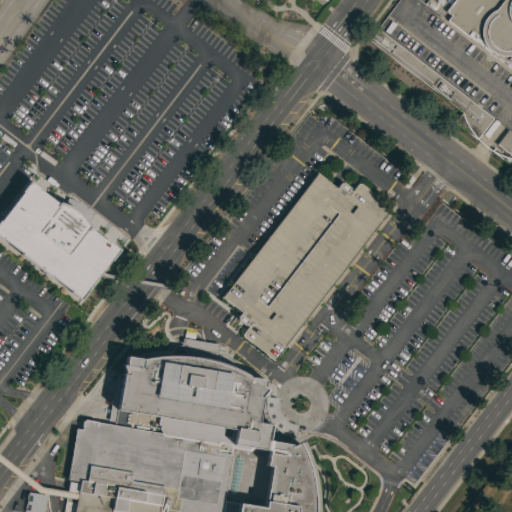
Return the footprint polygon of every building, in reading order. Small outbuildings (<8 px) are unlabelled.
[(52,22),(43,17),(54,0),(62,0),(65,2),(52,22)] [(511,0),(511,65),(499,56),(492,53),(489,51),(485,48),(483,45),(483,44),(473,37),(475,35),(470,31),(466,37),(445,21),(449,15),(444,11),(452,0),(511,0)] [(475,140),(453,122),(460,113),(367,40),(376,28),(492,118),(475,140)] [(511,133),(511,158),(495,145),(507,130),(511,133)] [(316,173),(335,188),(340,182),(349,188),(348,189),(351,191),(357,184),(359,183),(389,207),(389,209),(274,359),(272,360),(242,337),(241,334),(247,326),(244,324),(243,325),(237,320),(236,317),(238,314),(239,314),(240,312),(221,297),(316,173)] [(63,204),(68,206),(72,208),(77,211),(80,214),(82,217),(85,220),(87,223),(90,227),(88,229),(106,242),(107,241),(118,250),(110,261),(109,260),(87,289),(88,290),(79,301),(68,292),(69,291),(50,277),(49,278),(19,255),(20,253),(1,239),(1,240),(0,239),(0,219),(21,192),(20,192),(28,180),(40,189),(39,190),(56,204),(57,202),(63,204)] [(216,354),(214,354),(214,357),(213,362),(222,365),(231,369),(239,373),(247,377),(263,380),(262,386),(266,389),(260,396),(260,397),(256,421),(270,424),(268,436),(267,435),(266,440),(288,444),(288,445),(288,447),(297,443),(302,442),(308,458),(312,471),(315,487),(317,498),(317,511),(316,511),(62,511),(65,501),(75,503),(77,492),(67,490),(68,481),(78,483),(79,481),(66,479),(75,428),(81,429),(82,427),(80,427),(81,421),(84,420),(109,424),(111,421),(106,420),(115,373),(121,374),(118,365),(120,364),(121,365),(123,364),(123,363),(124,356),(139,359),(140,360),(141,360),(141,359),(153,357),(164,356),(170,356),(177,356),(178,354),(185,354),(185,352),(190,352),(188,349),(186,347),(183,345),(180,344),(181,339),(217,345),(216,354)] [(76,493),(75,499),(37,493),(5,468),(0,464),(0,455),(9,462),(40,486),(76,493)] [(44,511),(47,497),(28,493),(24,511),(44,511)]
